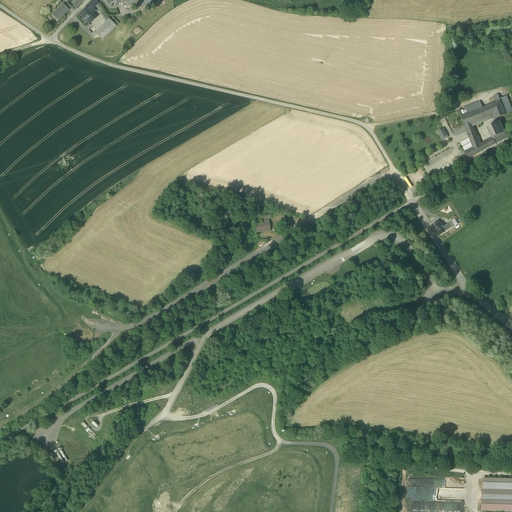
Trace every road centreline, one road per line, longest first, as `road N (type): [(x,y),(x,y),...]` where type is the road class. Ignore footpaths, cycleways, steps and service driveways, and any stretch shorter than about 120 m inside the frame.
road 1 (unclassified): [(50,40),(122,67),(367,127),(465,289),(511,325)]
road 2 (track): [(395,173),(138,326)]
